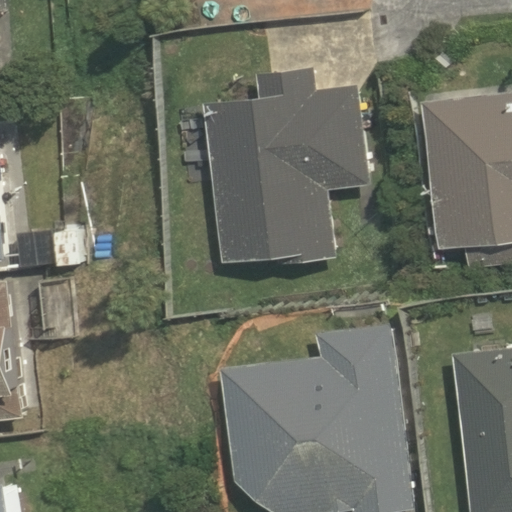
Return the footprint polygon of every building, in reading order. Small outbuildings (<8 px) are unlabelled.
[(277,90),(218,97),(237,256),(295,249),(296,257),(351,251),(343,183),(383,178),(371,80),(329,85),(326,62),(274,69),(277,90)] [(511,84),(439,92),(454,242),(476,240),(479,266),(511,262),(511,84)] [(0,257),(24,255),(19,212),(29,211),(21,138),(9,139),(7,118),(0,118),(0,257)] [(26,315),(22,276),(0,277),(0,416),(36,413),(33,382),(40,381),(34,314),(26,315)] [(429,505),(409,316),(336,324),(339,348),(239,359),(251,476),(296,511),(303,511),(367,505),(367,511),(429,505)] [(511,511),(511,342),(469,347),(485,511),(511,511)] [(0,511),(41,511),(35,469),(0,474),(0,511)]
